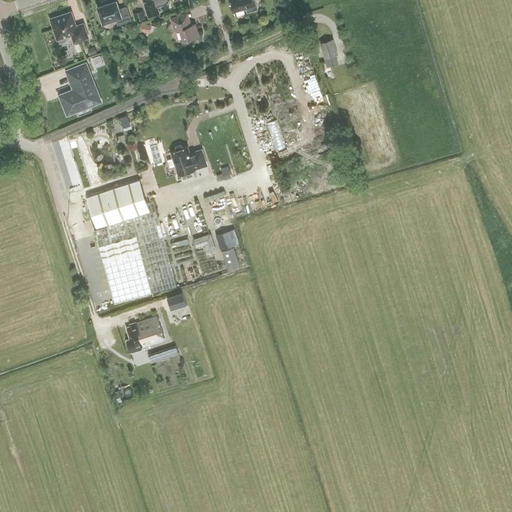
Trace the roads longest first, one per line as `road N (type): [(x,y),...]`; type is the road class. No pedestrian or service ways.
road 1 (track): [(39,153),(45,141),(296,29),(287,0)]
road 2 (track): [(10,138),(46,160),(106,340)]
